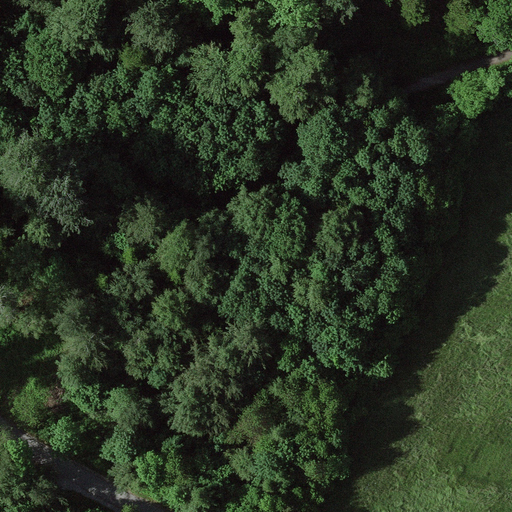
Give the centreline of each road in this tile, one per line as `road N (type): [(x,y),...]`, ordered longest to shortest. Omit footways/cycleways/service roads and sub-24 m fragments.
road 1 (track): [(511,50),(371,103),(330,110),(62,66),(0,45)]
road 2 (unclassified): [(0,426),(148,511)]
